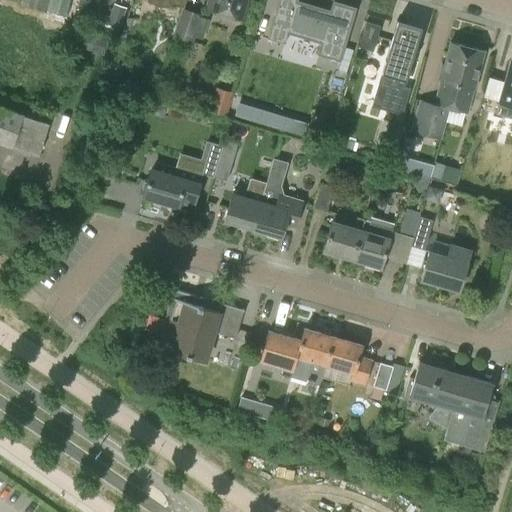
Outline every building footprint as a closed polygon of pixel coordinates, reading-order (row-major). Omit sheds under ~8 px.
[(49,0),(21,0),(21,5),(47,11),(49,0)] [(79,0),(77,9),(87,12),(90,1),(87,0),(79,0)] [(150,0),(151,2),(156,5),(167,8),(174,8),(175,5),(188,10),(190,0),(150,0)] [(249,0),(208,0),(205,10),(243,21),(249,0)] [(339,60),(355,9),(333,2),(330,12),(309,6),(297,2),(297,0),(278,0),(267,39),(284,44),(288,33),(321,43),(318,54),(339,60)] [(85,26),(118,36),(126,9),(113,5),(109,17),(89,10),(85,26)] [(78,11),(75,22),(84,24),(87,13),(78,11)] [(205,17),(187,12),(179,38),(197,43),(205,17)] [(391,40),(390,42),(378,84),(387,86),(381,105),(401,112),(400,115),(402,116),(410,89),(404,87),(415,49),(416,48),(422,29),(397,21),(391,40)] [(381,26),(365,22),(362,33),(377,38),(381,26)] [(108,41),(86,34),(82,47),(104,54),(108,41)] [(466,46),(450,42),(434,104),(419,100),(410,131),(440,140),(445,122),(449,108),(450,109),(466,46)] [(449,108),(445,122),(461,126),(465,113),(467,113),(484,51),(466,46),(450,109),(449,108)] [(511,58),(511,59),(496,114),(511,118),(511,58)] [(232,93),(217,88),(209,111),(224,116),(232,93)] [(0,107),(0,143),(38,158),(54,113),(18,100),(13,112),(0,107)] [(238,103),(234,115),(271,127),(274,114),(238,103)] [(395,152),(401,131),(387,127),(381,148),(395,152)] [(209,152),(202,175),(214,178),(223,147),(207,142),(204,150),(209,152)] [(223,147),(214,178),(227,182),(238,146),(225,142),(223,147)] [(330,150),(311,145),(307,160),(326,165),(330,150)] [(273,159),(265,183),(251,230),(280,238),(284,225),(295,228),(303,201),(284,195),(286,188),(281,186),(288,163),(273,159)] [(409,161),(402,159),(399,168),(407,170),(409,161)] [(142,197),(178,207),(178,205),(192,209),(199,184),(174,177),(176,170),(158,165),(156,171),(150,170),(142,197)] [(433,177),(450,182),(453,171),(436,166),(433,177)] [(223,221),(251,230),(265,183),(249,178),(244,197),(231,193),(223,221)] [(334,187),(320,182),(312,208),(325,212),(334,187)] [(433,202),(437,199),(440,189),(428,185),(424,199),(433,202)] [(420,212),(406,209),(399,233),(412,237),(420,212)] [(322,251),(350,259),(362,219),(355,217),(352,228),(330,222),(322,251)] [(369,221),(362,219),(350,259),(379,267),(392,224),(369,218),(369,221)] [(432,221),(420,218),(411,246),(423,250),(432,221)] [(449,244),(446,256),(428,251),(420,279),(458,291),(470,250),(449,244)] [(202,306),(192,303),(194,295),(172,288),(171,290),(174,290),(160,336),(174,340),(171,351),(203,361),(212,331),(235,338),(243,311),(244,310),(218,302),(218,303),(218,304),(216,311),(201,307),(202,306)] [(304,329),(300,341),(290,377),(319,386),(325,365),(332,337),(304,329)] [(280,374),(290,377),(300,341),(268,331),(259,360),(283,367),(280,374)] [(332,337),(325,365),(352,373),(349,381),(364,385),(371,361),(357,357),(361,346),(332,337)] [(437,404),(429,418),(446,428),(438,455),(479,467),(499,401),(487,397),(491,384),(418,362),(414,378),(410,377),(404,399),(414,402),(415,398),(437,404)] [(387,390),(392,367),(379,363),(373,387),(387,390)] [(238,402),(236,410),(236,412),(259,419),(262,406),(239,399),(238,402)]
